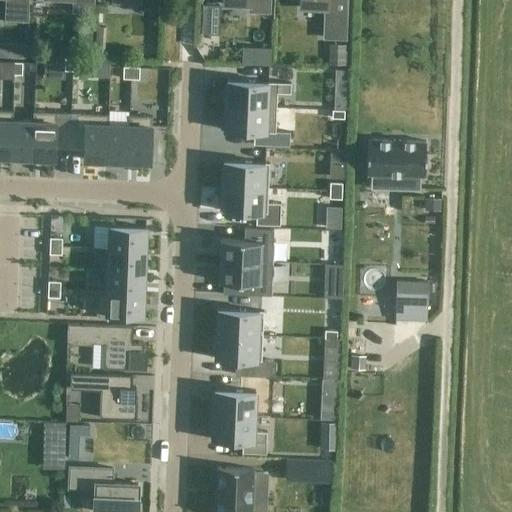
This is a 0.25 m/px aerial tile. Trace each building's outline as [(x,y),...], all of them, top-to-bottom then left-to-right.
[(6,0),(6,19),(27,20),(27,0),(6,0)] [(224,0),(224,5),(255,6),(255,11),(269,12),(269,0),(224,0)] [(301,0),(301,8),(332,9),(331,22),(345,23),(346,0),(301,0)] [(64,70),(72,71),(73,58),(65,58),(64,70)] [(6,74),(14,74),(14,62),(6,62),(6,74)] [(22,62),(14,62),(14,74),(22,75),(22,62)] [(123,78),(131,79),(131,67),(123,66),(123,78)] [(139,67),(131,67),(131,79),(139,79),(139,67)] [(335,82),(347,82),(347,70),(336,70),(335,82)] [(225,105),(276,107),(277,93),(290,93),(290,83),(226,80),(225,105)] [(346,109),(346,98),(335,97),(335,109),(346,109)] [(275,132),(276,107),(225,105),(224,130),(275,132)] [(12,120),(13,120),(13,110),(0,109),(0,156),(10,157),(12,120)] [(332,110),(332,118),(344,118),(344,110),(332,110)] [(33,121),(32,157),(54,158),(56,112),(33,111),(32,121),(33,121)] [(107,124),(108,124),(109,114),(74,113),(74,128),(84,128),(83,159),(106,160),(107,124)] [(129,125),(127,161),(150,162),(152,116),(128,115),(128,125),(129,125)] [(13,120),(12,120),(10,157),(32,157),(33,121),(32,121),(13,120)] [(108,124),(107,124),(106,160),(127,161),(129,125),(128,125),(108,124)] [(366,174),(371,174),(402,175),(402,189),(419,190),(420,176),(424,176),(426,141),(368,139),(366,174)] [(222,186),(268,188),(269,163),(223,161),(222,186)] [(342,183),(330,182),(329,190),(341,191),(342,183)] [(268,188),(222,186),(221,211),(267,212),(268,188)] [(341,191),(329,190),(329,198),(341,199),(341,191)] [(402,192),(380,193),(381,208),(403,207),(402,192)] [(270,224),(294,216),(292,209),(268,217),(270,224)] [(109,225),(109,248),(145,249),(146,227),(109,225)] [(220,238),(219,259),(271,262),(272,228),(256,227),(256,240),(220,238)] [(50,238),(49,246),(61,246),(62,238),(50,238)] [(61,254),(61,246),(49,246),(49,254),(61,254)] [(108,269),(108,270),(144,271),(145,249),(109,248),(108,269)] [(219,259),(218,281),(230,281),(230,293),(270,295),(271,262),(219,259)] [(103,268),(102,290),(102,291),(143,293),(144,271),(108,270),(108,269),(103,268)] [(48,281),(48,289),(60,289),(60,281),(48,281)] [(397,281),(396,318),(426,320),(427,282),(397,281)] [(326,288),(325,297),(341,297),(342,289),(326,288)] [(60,289),(48,289),(47,297),(59,297),(60,289)] [(102,291),(102,290),(97,290),(96,313),(142,315),(143,293),(102,291)] [(216,334),(262,336),(263,311),(217,309),(216,334)] [(411,321),(377,323),(378,343),(412,341),(411,321)] [(92,343),(104,343),(103,368),(143,369),(143,366),(144,366),(144,351),(144,342),(132,342),(133,326),(67,323),(66,344),(92,345),(92,343)] [(336,339),(337,331),(325,330),(324,338),(336,339)] [(215,359),(243,360),(242,375),(275,376),(275,361),(261,360),(262,336),(216,334),(215,359)] [(324,338),(324,346),(336,347),(336,339),(324,338)] [(70,389),(100,390),(99,417),(136,419),(137,395),(135,395),(135,387),(132,387),(132,375),(70,372),(70,389)] [(255,391),(214,389),(213,414),(254,416),(255,391)] [(322,410),(322,419),(334,419),(334,411),(322,410)] [(253,431),(254,416),(213,414),(212,439),(242,441),(242,452),(266,453),(267,431),(253,431)] [(45,422),(45,437),(65,438),(65,422),(45,422)] [(303,475),(304,460),(287,459),(286,474),(303,475)] [(254,472),(254,468),(218,467),(216,511),(252,511),(253,495),(267,496),(268,473),(254,472)] [(94,493),(93,511),(136,511),(137,500),(137,487),(111,486),(112,472),(69,470),(68,492),(94,493)] [(318,484),(317,501),(328,501),(329,485),(318,484)]
